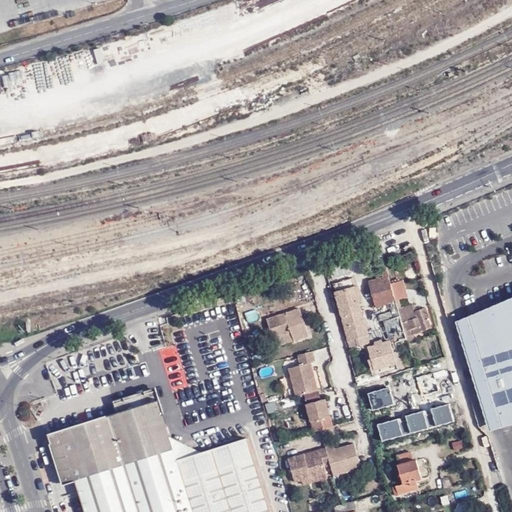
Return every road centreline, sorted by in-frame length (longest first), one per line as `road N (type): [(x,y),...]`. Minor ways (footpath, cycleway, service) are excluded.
road 1 (secondary): [(509,166),(33,352)]
road 2 (tertiary): [(0,59),(148,15)]
